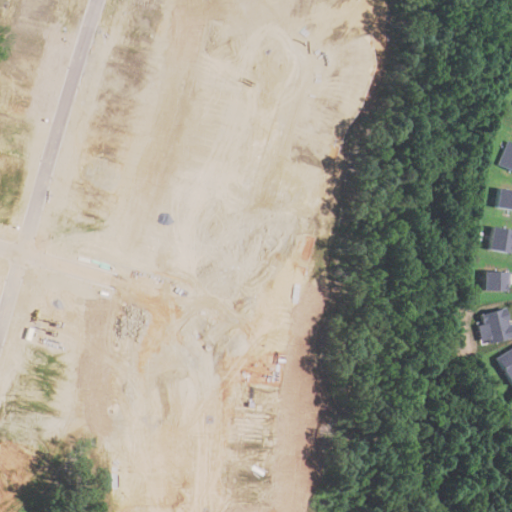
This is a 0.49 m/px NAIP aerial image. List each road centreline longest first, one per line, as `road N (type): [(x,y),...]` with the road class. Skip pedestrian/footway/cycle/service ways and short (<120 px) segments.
road 1 (residential): [(195,511),(202,331),(281,64)]
road 2 (residential): [(0,372),(105,0)]
road 3 (residential): [(0,246),(207,312)]
